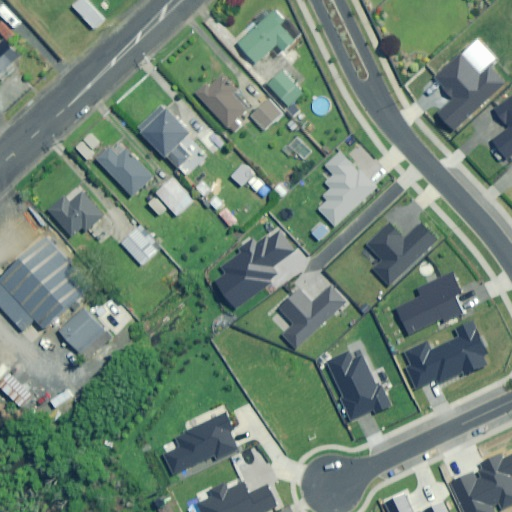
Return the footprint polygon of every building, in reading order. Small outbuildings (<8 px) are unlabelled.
[(29,0),(42,14),(58,0),(29,0)] [(299,38),(275,10),(238,41),(257,64),(278,46),(283,52),(299,38)] [(36,62),(13,38),(0,51),(0,78),(2,76),(12,86),(36,62)] [(303,93),(283,72),(269,85),(289,107),(303,93)] [(240,90),(224,73),(200,96),(230,128),(250,110),(235,94),(240,90)] [(283,114),(270,100),(252,116),(265,130),(283,114)] [(208,158),(189,138),(193,135),(165,105),(153,115),(159,121),(144,134),(177,170),(181,167),(189,176),(208,158)] [(209,125),(196,137),(207,149),(220,137),(209,125)] [(120,158),(111,149),(99,161),(135,196),(154,177),(128,150),(120,158)] [(195,201),(174,178),(158,192),(179,216),(195,201)] [(106,217),(84,191),(70,203),(65,197),(49,210),(72,238),(84,227),(88,231),(106,217)] [(160,250),(139,227),(122,242),(143,265),(160,250)] [(101,289),(52,240),(3,288),(52,337),(101,289)] [(122,344),(93,315),(69,338),(98,367),(122,344)] [(52,384),(40,373),(19,396),(31,407),(52,384)]
